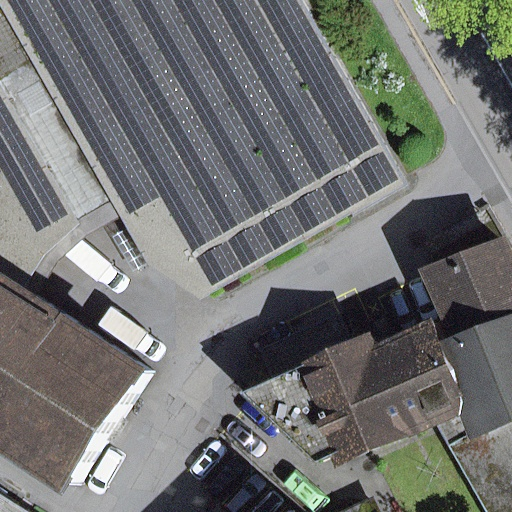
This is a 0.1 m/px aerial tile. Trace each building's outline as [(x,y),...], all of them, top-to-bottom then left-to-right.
[(0,0),(0,217),(52,252),(83,224),(124,201),(159,262),(207,295),(407,184),(301,0),(0,0)] [(0,433),(81,486),(118,429),(155,372),(28,289),(52,252),(0,217),(0,433)] [(495,332),(495,333),(511,326),(511,254),(509,248),(441,274),(462,321),(469,340),(470,343),(476,341),(475,339),(495,332)] [(344,456),(347,461),(416,432),(413,425),(415,424),(382,353),(371,358),(365,346),(357,350),(343,319),(268,352),(283,383),(257,395),(327,464),(344,456)] [(473,408),(474,408),(451,346),(442,324),(382,353),(415,424),(413,425),(416,432),(441,421),(473,408)] [(483,432),(511,421),(511,326),(495,333),(495,332),(475,339),(476,341),(470,343),(469,340),(451,346),(474,408),(473,408),(483,432)] [(473,408),(441,421),(493,511),(511,511),(511,421),(483,432),(473,408)] [(0,511),(30,511),(0,492),(0,511)] [(360,511),(380,511),(376,502),(360,511)]
